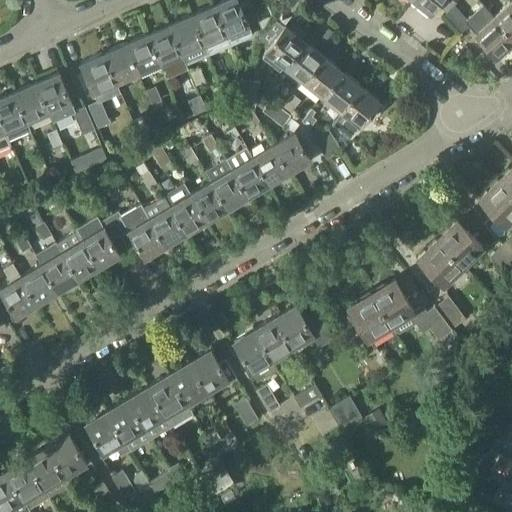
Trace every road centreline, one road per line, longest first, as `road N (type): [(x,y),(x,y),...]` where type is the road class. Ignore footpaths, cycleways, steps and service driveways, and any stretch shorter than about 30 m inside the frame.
road 1 (residential): [(472,122),(0,406)]
road 2 (residential): [(334,0),(472,122)]
